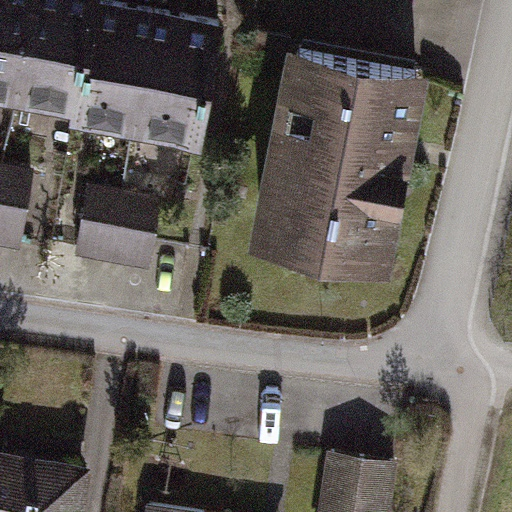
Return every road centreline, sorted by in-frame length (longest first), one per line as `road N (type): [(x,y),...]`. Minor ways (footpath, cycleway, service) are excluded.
road 1 (residential): [(0,316),(435,370)]
road 2 (residential): [(511,30),(435,370)]
